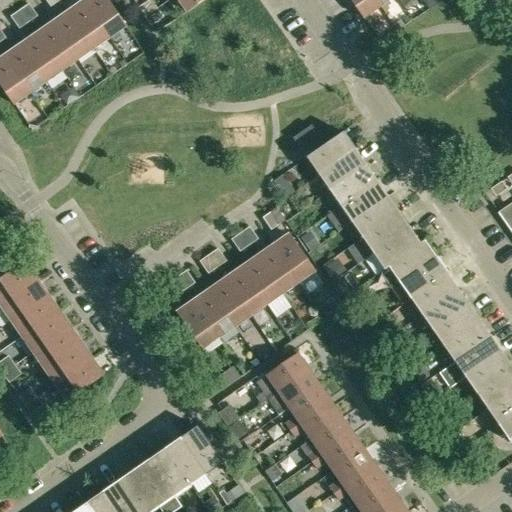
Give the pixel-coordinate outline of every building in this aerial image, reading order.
[(107,0),(86,0),(84,1),(110,39),(126,28),(107,0)] [(151,0),(149,0),(138,8),(145,18),(157,9),(151,0)] [(177,0),(187,13),(205,0),(177,0)] [(349,0),(363,19),(364,18),(380,7),(374,0),(349,0)] [(398,0),(405,9),(417,0),(398,0)] [(84,1),(68,13),(94,50),(110,39),(84,1)] [(29,5),(26,6),(20,11),(28,23),(37,17),(29,5)] [(157,9),(145,18),(151,26),(163,18),(157,9)] [(19,29),(28,23),(20,11),(10,17),(19,29)] [(94,50),(68,13),(52,24),(78,61),(94,50)] [(52,24),(36,35),(62,72),(78,61),(52,24)] [(46,84),(62,72),(36,35),(20,46),(46,84)] [(20,46),(4,57),(30,95),(46,84),(20,46)] [(0,86),(14,106),(30,95),(4,57),(0,59),(0,86)] [(319,136),(312,125),(292,138),(300,149),(319,136)] [(306,158),(318,176),(356,149),(344,132),(306,158)] [(367,165),(356,149),(318,176),(329,192),(367,165)] [(329,192),(340,207),(378,180),(367,165),(329,192)] [(340,207),(351,223),(389,196),(378,180),(340,207)] [(507,189),(502,182),(491,189),(496,196),(507,189)] [(291,187),(282,194),(284,197),(285,199),(294,192),(291,187)] [(362,239),(400,212),(389,196),(351,223),(362,239)] [(511,233),(511,203),(498,214),(511,233)] [(263,218),(271,230),(280,224),(272,211),(263,218)] [(362,239),(373,255),(411,228),(400,212),(362,239)] [(258,239),(249,227),(240,233),(248,246),(258,239)] [(385,271),(389,268),(422,244),(411,228),(373,255),(385,271)] [(310,232),(301,238),(310,252),(320,246),(310,232)] [(239,252),(248,246),(240,233),(231,240),(239,252)] [(315,272),(289,234),(273,245),(299,283),(315,272)] [(426,241),(422,244),(389,268),(399,283),(437,257),(426,241)] [(257,256),(283,294),(299,283),(273,245),(257,256)] [(217,249),(208,255),(216,268),(226,261),(217,249)] [(207,274),(216,268),(208,255),(199,262),(207,274)] [(257,256),(241,267),(267,305),(283,294),(257,256)] [(399,283),(411,300),(448,274),(437,257),(399,283)] [(338,259),(324,269),(332,281),(346,271),(338,259)] [(25,263),(0,280),(0,304),(36,279),(25,263)] [(267,305),(241,267),(224,278),(251,317),(267,305)] [(176,277),(185,289),(194,283),(185,271),(176,277)] [(421,315),(459,289),(448,274),(411,300),(421,315)] [(176,277),(167,283),(175,296),(185,289),(176,277)] [(330,285),(339,299),(350,291),(341,277),(330,285)] [(251,317),(224,278),(208,289),(235,328),(251,317)] [(0,304),(0,306),(10,321),(47,296),(36,279),(0,304)] [(363,288),(354,294),(356,297),(363,307),(372,301),(363,288)] [(235,328),(208,289),(192,301),(219,339),(235,328)] [(470,304),(459,289),(421,315),(432,331),(470,304)] [(59,312),(47,296),(10,321),(21,338),(59,312)] [(333,297),(326,303),(333,313),(340,307),(343,305),(336,296),(333,297)] [(192,301),(175,312),(202,350),(219,339),(192,301)] [(374,305),(367,310),(376,322),(377,321),(384,317),(375,304),(374,305)] [(432,331),(444,347),(481,321),(470,304),(432,331)] [(21,338),(33,354),(70,328),(59,312),(21,338)] [(492,337),(481,321),(444,347),(454,363),(492,337)] [(33,354),(44,370),(81,344),(70,328),(33,354)] [(454,363),(466,379),(503,352),(492,337),(454,363)] [(44,370),(55,386),(92,360),(81,344),(44,370)] [(511,370),(511,364),(503,352),(466,379),(477,395),(511,370)] [(267,401),(310,372),(298,355),(257,383),(264,393),(257,398),(261,404),(267,401)] [(9,357),(0,362),(0,370),(3,374),(15,365),(9,357)] [(256,359),(250,363),(254,368),(260,364),(256,359)] [(92,360),(55,386),(66,402),(103,376),(92,360)] [(21,374),(15,365),(3,374),(9,383),(21,374)] [(422,365),(413,371),(420,382),(429,376),(422,365)] [(511,370),(477,395),(487,410),(511,392),(511,370)] [(321,388),(310,372),(267,401),(278,417),(291,409),(321,388)] [(19,397),(25,406),(37,397),(31,388),(19,397)] [(332,404),(321,388),(291,409),(298,419),(285,428),(289,433),(332,404)] [(511,392),(487,410),(498,426),(511,416),(511,392)] [(44,406),(37,397),(25,406),(31,415),(44,406)] [(313,440),(343,420),(332,404),(289,433),(293,439),(306,430),(313,440)] [(230,406),(218,414),(227,427),(239,419),(230,406)] [(510,443),(511,441),(511,416),(498,426),(510,443)] [(354,435),(343,420),(313,440),(320,451),(307,459),(311,464),(354,435)] [(239,421),(228,429),(236,441),(241,438),(248,433),(239,421)] [(223,464),(197,427),(180,439),(206,476),(223,464)] [(315,471),(328,462),(335,472),(365,451),(354,435),(311,464),(315,471)] [(165,450),(191,487),(206,476),(180,439),(165,450)] [(191,487),(165,450),(149,460),(175,498),(191,487)] [(376,467),(365,451),(335,472),(342,483),(329,492),(333,497),(376,467)] [(175,498),(149,460),(133,471),(159,509),(175,498)] [(275,465),(265,472),(272,482),(281,475),(275,465)] [(350,493),(357,503),(387,483),(376,467),(333,497),(337,502),(350,493)] [(154,511),(159,509),(133,471),(117,483),(137,511),(154,511)] [(101,493),(114,511),(137,511),(117,483),(101,493)] [(377,511),(398,498),(387,483),(357,503),(362,511),(377,511)] [(225,495),(231,502),(244,493),(240,488),(239,486),(226,494),(225,495)] [(114,511),(101,493),(85,504),(90,511),(114,511)] [(215,498),(205,506),(209,511),(217,511),(222,509),(215,498)] [(407,511),(398,498),(377,511),(407,511)]
